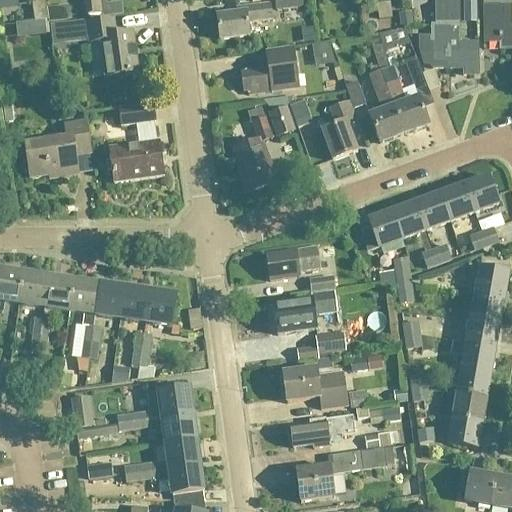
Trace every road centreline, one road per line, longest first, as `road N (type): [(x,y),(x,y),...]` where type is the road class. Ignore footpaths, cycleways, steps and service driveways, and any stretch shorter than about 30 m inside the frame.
road 1 (residential): [(205,240),(511,135)]
road 2 (residential): [(242,511),(205,240)]
road 3 (residential): [(205,240),(170,0)]
road 4 (residential): [(0,240),(205,240)]
